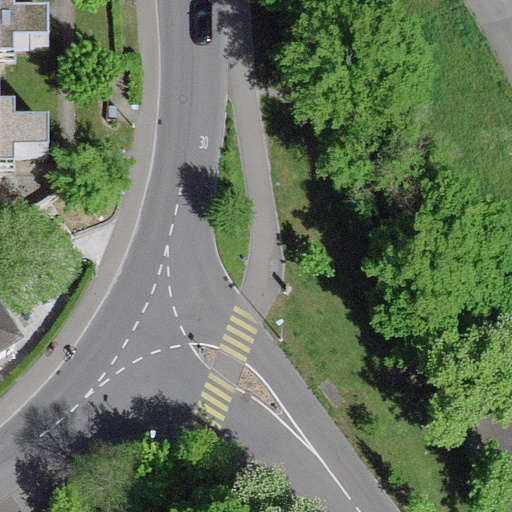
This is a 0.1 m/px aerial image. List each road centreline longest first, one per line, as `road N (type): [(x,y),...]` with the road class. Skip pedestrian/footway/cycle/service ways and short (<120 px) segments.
road 1 (primary): [(511,28),(318,35),(0,24)]
road 2 (residential): [(364,511),(331,469),(145,293)]
road 3 (residential): [(145,293),(170,220),(195,75),(189,0)]
road 4 (residential): [(0,468),(69,413),(112,358),(145,293)]
